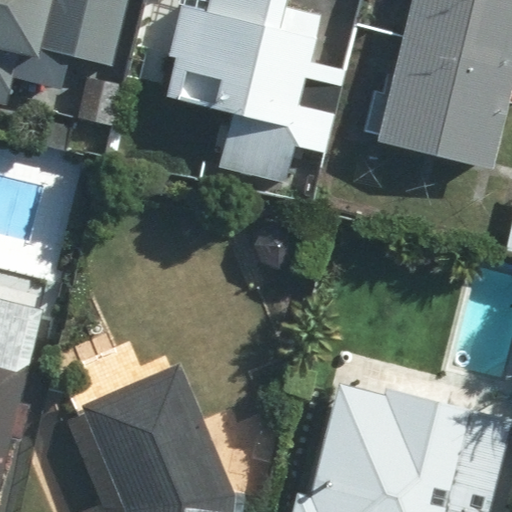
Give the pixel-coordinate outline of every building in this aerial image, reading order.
[(28,59),(31,45),(108,64),(123,0),(0,0),(0,90),(9,54),(28,59)] [(317,154),(325,114),(294,108),(313,19),(281,12),(283,0),(177,0),(176,7),(147,1),(130,79),(159,85),(155,100),(226,115),(214,170),(278,184),(286,147),(317,154)] [(511,52),(511,0),(407,0),(377,141),(488,165),(511,52)] [(0,444),(8,446),(40,312),(0,302),(0,444)] [(118,509),(117,511),(224,511),(227,497),(171,364),(74,404),(118,509)] [(280,511),(482,511),(505,426),(337,382),(307,499),(286,494),(280,511)]
